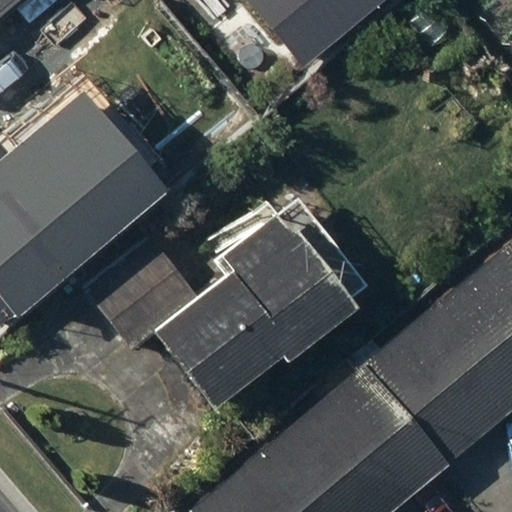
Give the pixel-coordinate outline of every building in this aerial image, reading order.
[(0,0),(0,12),(14,0),(0,0)] [(123,0),(50,0),(30,19),(80,75),(141,20),(123,0)] [(404,0),(396,7),(426,43),(445,27),(422,0),(404,0)] [(12,132),(0,142),(0,279),(14,295),(94,221),(12,132)] [(146,236),(77,292),(124,349),(144,333),(206,409),(277,352),(282,358),(350,303),(291,231),(287,234),(267,209),(216,252),(227,266),(193,294),(146,236)] [(511,234),(361,362),(445,461),(511,404),(511,234)] [(361,362),(186,509),(188,511),(384,511),(445,461),(361,362)]
